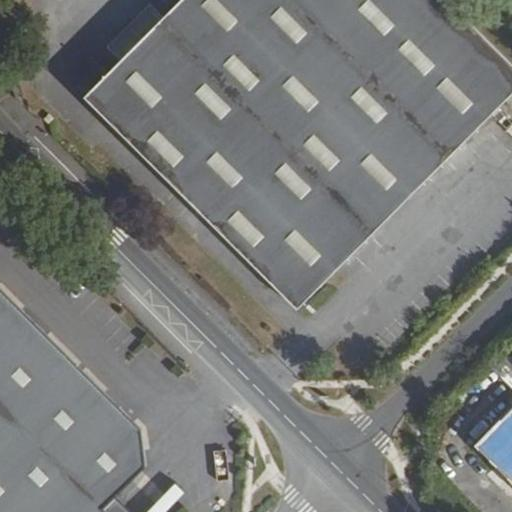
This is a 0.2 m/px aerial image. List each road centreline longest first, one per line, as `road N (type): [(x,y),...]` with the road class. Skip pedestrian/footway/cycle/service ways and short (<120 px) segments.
road 1 (tertiary): [(336,467),(0,127)]
road 2 (unclassified): [(336,467),(511,293)]
